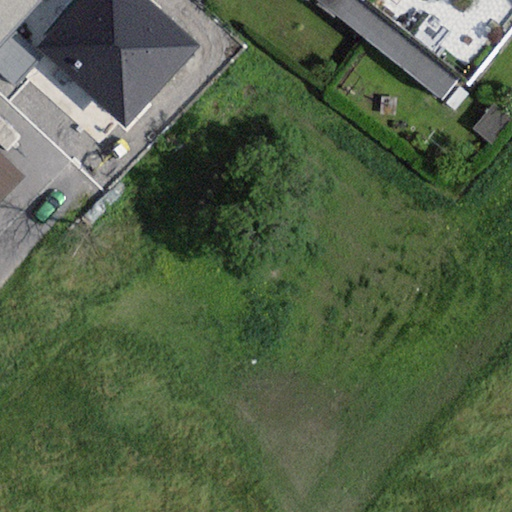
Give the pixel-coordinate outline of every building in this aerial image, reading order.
[(49,0),(59,8),(66,0),(49,0)] [(216,43),(168,0),(95,0),(55,43),(142,123),(216,43)] [(378,0),(335,0),(453,95),(470,74),(378,0)] [(511,0),(378,0),(470,74),(478,81),(511,39),(511,0)] [(0,195),(21,174),(0,153),(0,195)]
